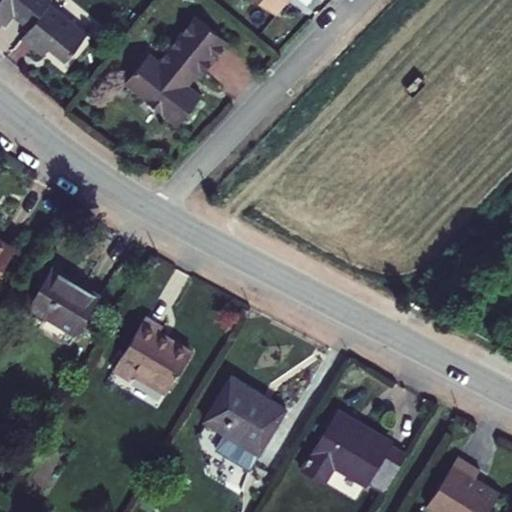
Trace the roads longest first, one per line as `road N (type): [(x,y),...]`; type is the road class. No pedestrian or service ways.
road 1 (residential): [(511,396),(161,213)]
road 2 (residential): [(161,213),(358,0)]
road 3 (residential): [(161,213),(0,99)]
